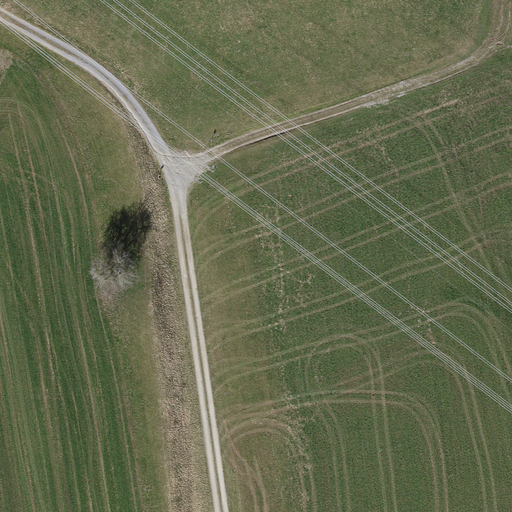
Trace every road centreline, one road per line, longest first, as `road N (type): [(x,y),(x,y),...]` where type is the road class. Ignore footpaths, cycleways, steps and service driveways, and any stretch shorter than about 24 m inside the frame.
road 1 (track): [(173,175),(471,55),(483,39),(486,0)]
road 2 (track): [(222,511),(173,175)]
road 3 (track): [(0,15),(110,79),(173,175)]
